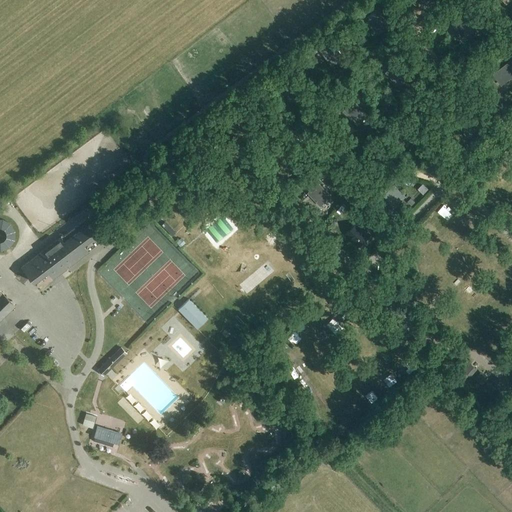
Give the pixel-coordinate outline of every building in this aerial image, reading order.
[(375,31),(386,21),(378,11),(380,9),(377,5),(369,11),(371,13),(365,18),(375,31)] [(462,36),(473,27),(477,31),(481,27),(475,19),(470,23),(463,15),(452,23),(462,36)] [(320,49),(332,66),(337,73),(348,64),(331,41),(320,49)] [(501,84),(511,76),(511,62),(510,61),(493,74),(501,84)] [(397,83),(407,73),(396,62),(386,72),(397,83)] [(291,100),(302,92),(293,79),(282,87),(291,100)] [(138,106),(144,104),(141,91),(130,94),(132,103),(137,102),(138,106)] [(355,121),(364,110),(352,100),(343,111),(355,121)] [(242,129),(253,120),(243,108),(232,117),(242,129)] [(467,136),(478,128),(469,116),(458,124),(467,136)] [(408,144),(417,133),(406,123),(396,133),(408,144)] [(272,155),(273,156),(285,167),(294,156),(278,142),(273,148),(276,150),(272,155)] [(320,205),(331,195),(315,179),(311,183),(315,187),(308,193),(320,205)] [(395,206),(405,196),(394,185),(393,186),(390,183),(387,186),(390,189),(384,195),(395,206)] [(81,196),(89,193),(86,186),(78,190),(81,196)] [(366,209),(373,200),(368,195),(360,204),(366,209)] [(53,278),(88,251),(83,244),(97,233),(86,218),(21,266),(33,282),(47,271),(53,278)] [(139,225),(95,269),(143,318),(152,310),(114,271),(148,238),(160,250),(160,251),(170,261),(168,263),(178,273),(179,271),(184,276),(185,275),(189,279),(199,269),(152,221),(143,230),(139,225)] [(359,245),(369,235),(357,223),(347,233),(359,245)] [(175,242),(180,247),(183,244),(185,242),(180,238),(179,239),(175,242)] [(240,270),(243,276),(253,272),(251,265),(240,270)] [(0,320),(15,306),(0,290),(0,320)] [(197,328),(207,318),(189,299),(178,309),(197,328)] [(168,346),(182,358),(191,347),(178,335),(168,346)] [(36,347),(43,353),(47,349),(40,343),(36,347)] [(103,375),(126,353),(121,347),(98,369),(103,375)] [(471,376),(477,369),(472,364),(466,371),(471,376)] [(482,384),(488,377),(483,372),(477,380),(482,384)] [(93,436),(94,437),(113,442),(118,444),(122,433),(97,425),(93,436)] [(14,463),(20,467),(25,460),(20,456),(14,463)]
